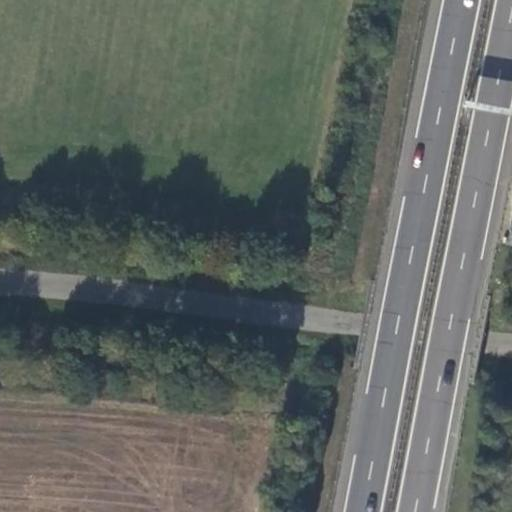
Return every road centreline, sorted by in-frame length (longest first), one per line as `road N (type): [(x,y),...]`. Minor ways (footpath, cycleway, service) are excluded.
road 1 (trunk): [(462,0),(363,511)]
road 2 (trunk): [(416,511),(511,15)]
road 3 (unclassified): [(366,319),(0,284)]
road 4 (unclassified): [(366,319),(511,340)]
